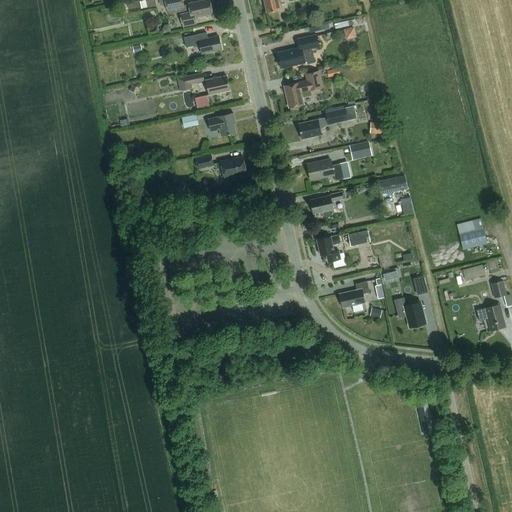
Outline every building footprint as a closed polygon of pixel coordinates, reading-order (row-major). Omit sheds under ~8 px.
[(154,0),(138,0),(141,9),(156,6),(154,0)] [(182,0),(164,0),(167,10),(184,7),(185,11),(189,10),(188,4),(183,5),(182,0)] [(190,11),(180,13),(183,27),(197,24),(196,17),(212,14),(209,0),(205,0),(188,4),(189,10),(190,11)] [(263,0),(266,12),(281,9),(279,0),(263,0)] [(348,20),(334,23),(336,28),(349,25),(348,20)] [(164,24),(163,29),(163,33),(171,31),(170,29),(169,23),(164,24)] [(348,37),(359,35),(358,25),(347,26),(348,37)] [(202,53),(222,49),(219,36),(208,38),(207,32),(184,37),(186,47),(200,44),(202,53)] [(299,47),(277,52),(281,68),(305,62),(315,60),(312,48),(319,46),(317,34),(297,39),(299,47)] [(327,70),(328,77),(340,74),(339,68),(327,70)] [(305,73),(307,81),(285,86),(290,107),(304,104),(302,97),(301,92),(310,90),(324,87),(320,70),(305,73)] [(191,84),(204,80),(202,73),(177,78),(180,91),(191,88),(191,84)] [(209,94),(230,90),(227,75),(206,80),(209,94)] [(131,84),(129,89),(136,93),(138,88),(131,84)] [(207,95),(195,97),(197,108),(209,105),(209,102),(207,95)] [(325,112),(327,124),(357,118),(354,105),(325,112)] [(233,119),(235,119),(233,113),(217,116),(208,118),(211,131),(220,129),(221,136),(236,132),(233,119)] [(197,114),(183,117),(185,127),(190,126),(189,121),(198,119),(197,114)] [(302,139),(322,134),(318,119),(299,123),(302,139)] [(375,122),(374,133),(384,134),(385,123),(375,122)] [(369,142),(350,146),(352,154),(361,152),(362,157),(372,155),(369,142)] [(123,145),(125,158),(133,156),(133,155),(131,144),(123,145)] [(198,169),(214,165),(211,155),(195,159),(198,169)] [(225,177),(247,172),(243,156),(221,161),(225,177)] [(331,159),(308,164),(311,180),(334,175),(335,180),(344,178),(341,163),(332,165),(331,159)] [(405,175),(379,180),(382,194),(408,188),(405,175)] [(176,187),(175,188),(180,197),(186,194),(181,184),(176,187)] [(331,196),(310,200),(313,213),(323,211),(324,214),(325,216),(328,217),(330,216),(332,214),(333,212),(332,209),(333,209),(332,201),(343,199),(342,193),(331,196)] [(463,249),(488,243),(481,217),(457,224),(463,249)] [(356,233),(348,235),(351,246),(358,244),(356,233)] [(339,251),(334,252),(332,245),(340,243),(338,235),(317,240),(321,256),(327,255),(328,262),(341,259),(339,251)] [(469,279),(487,273),(484,262),(466,268),(469,279)] [(382,275),(383,281),(392,279),(390,272),(385,274),(382,275)] [(423,276),(413,279),(416,295),(427,292),(423,276)] [(365,310),(363,303),(365,303),(363,294),(370,292),(367,281),(355,284),(357,290),(339,294),(342,307),(354,305),(355,312),(365,310)] [(507,295),(503,281),(491,284),(495,298),(507,295)] [(404,297),(395,299),(400,318),(408,316),(405,305),(406,305),(404,297)] [(406,305),(405,305),(408,316),(411,327),(425,324),(419,302),(406,305)] [(490,332),(506,328),(500,304),(484,308),(487,318),(490,332)] [(382,310),(372,307),(370,315),(380,318),(381,313),(382,310)] [(480,320),(487,318),(484,308),(477,309),(480,320)] [(425,435),(435,433),(427,398),(417,400),(425,435)]
